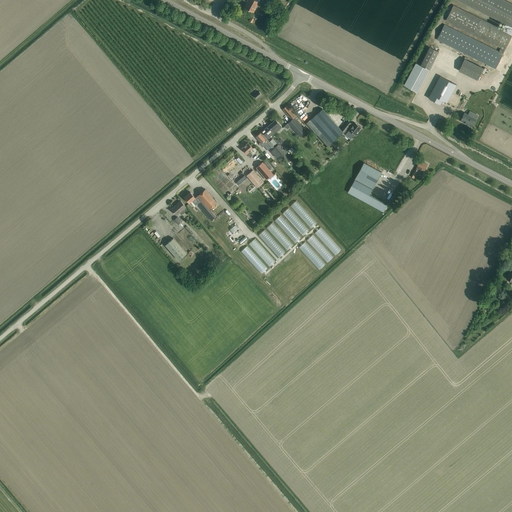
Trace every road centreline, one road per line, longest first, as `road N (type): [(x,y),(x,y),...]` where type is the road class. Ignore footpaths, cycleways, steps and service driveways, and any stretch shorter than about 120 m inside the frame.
road 1 (unclassified): [(0,337),(300,74)]
road 2 (secondary): [(511,184),(300,74)]
road 3 (secondary): [(300,74),(160,0)]
